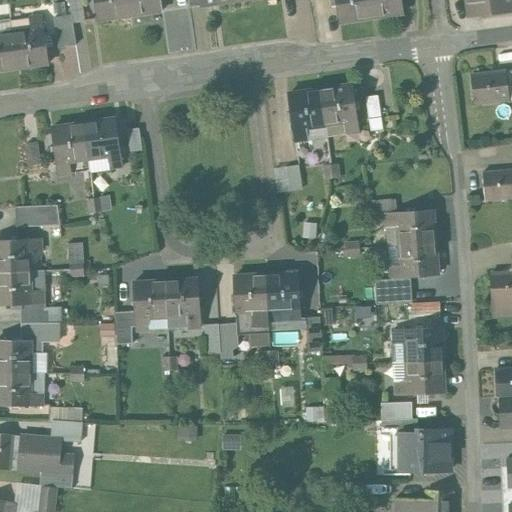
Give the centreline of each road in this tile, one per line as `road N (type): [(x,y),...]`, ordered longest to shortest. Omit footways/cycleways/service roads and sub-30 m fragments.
road 1 (residential): [(482,511),(466,187),(440,38)]
road 2 (residential): [(146,82),(161,214),(172,239),(190,253),(254,248),(266,233),(268,210),(246,67)]
road 3 (residential): [(440,38),(246,67)]
road 4 (residential): [(146,82),(0,109)]
